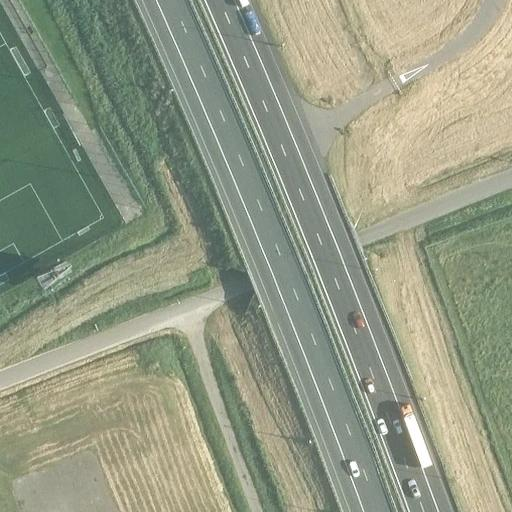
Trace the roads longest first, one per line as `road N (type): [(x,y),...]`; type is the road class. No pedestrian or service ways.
road 1 (motorway): [(161,0),(239,176),(368,511)]
road 2 (motorway): [(428,511),(314,209),(224,0)]
road 3 (tertiary): [(0,381),(511,177)]
road 4 (track): [(256,511),(184,309)]
